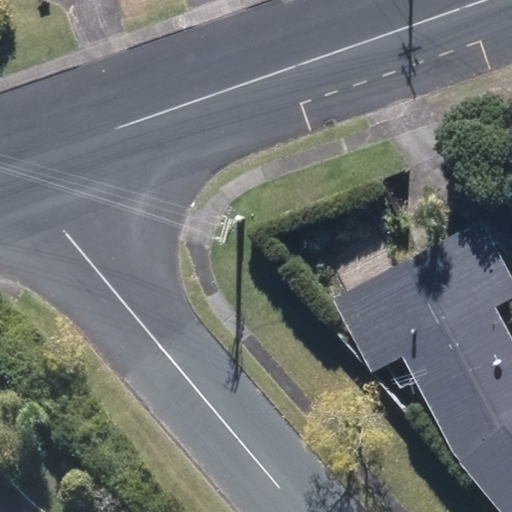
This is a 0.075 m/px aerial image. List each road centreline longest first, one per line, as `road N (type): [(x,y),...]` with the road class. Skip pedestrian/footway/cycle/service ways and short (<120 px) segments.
road 1 (tertiary): [(488,0),(39,153)]
road 2 (residential): [(307,511),(78,251),(39,153)]
